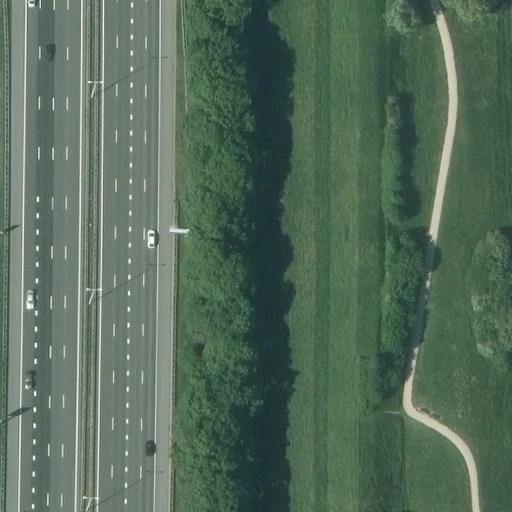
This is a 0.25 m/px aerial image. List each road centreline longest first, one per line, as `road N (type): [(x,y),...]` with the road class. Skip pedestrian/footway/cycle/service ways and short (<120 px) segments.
road 1 (motorway): [(121,511),(129,0)]
road 2 (motorway): [(54,0),(51,511)]
